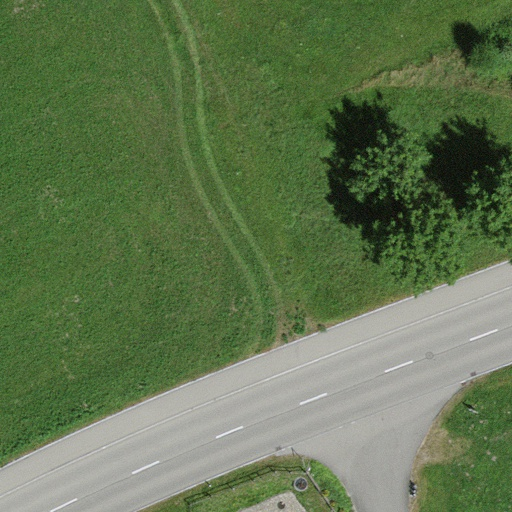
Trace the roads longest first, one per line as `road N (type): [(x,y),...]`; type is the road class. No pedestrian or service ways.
road 1 (secondary): [(49,511),(248,422),(511,323)]
road 2 (track): [(386,511),(360,380)]
